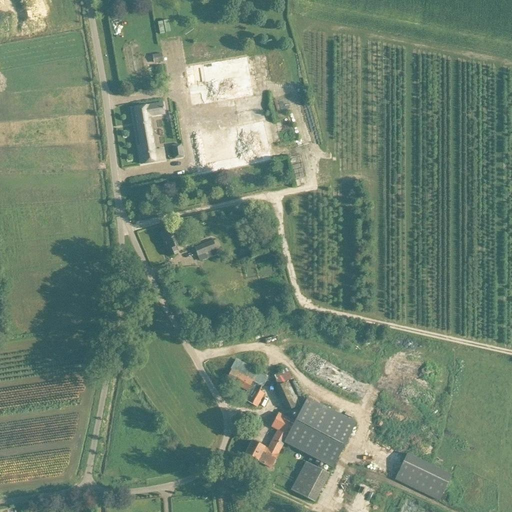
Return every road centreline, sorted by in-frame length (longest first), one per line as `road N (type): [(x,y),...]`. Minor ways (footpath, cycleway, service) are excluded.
road 1 (unclassified): [(84,491),(174,486),(210,465),(228,434),(227,415),(121,221)]
road 2 (unclassified): [(84,491),(118,312),(121,221)]
road 3 (unclassified): [(121,221),(87,0)]
